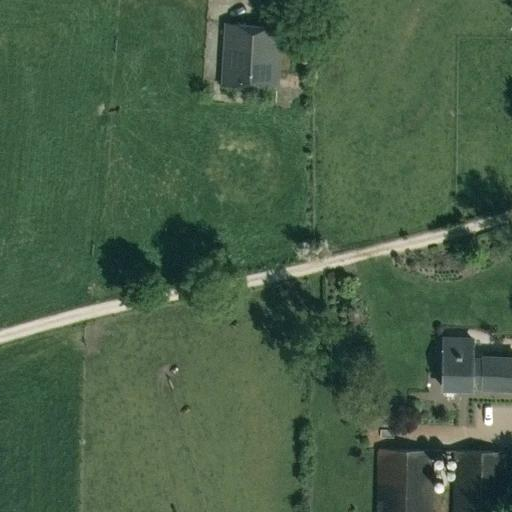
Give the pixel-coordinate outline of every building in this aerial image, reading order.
[(223,23),(220,85),(278,89),(281,27),(223,23)] [(282,28),(280,52),(299,53),(301,29),(282,28)] [(471,338),(443,337),(441,389),(470,389),(470,388),(471,358),(471,338)] [(480,358),(471,358),(470,388),(511,389),(511,355),(481,355),(480,358)] [(430,511),(432,451),(377,450),(375,511),(430,511)] [(505,511),(506,452),(453,451),(452,511),(505,511)]
